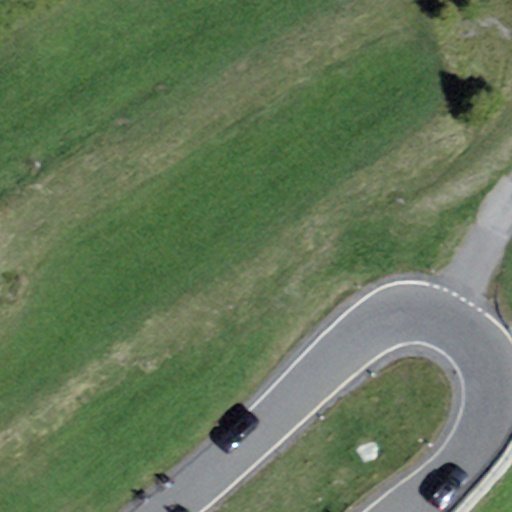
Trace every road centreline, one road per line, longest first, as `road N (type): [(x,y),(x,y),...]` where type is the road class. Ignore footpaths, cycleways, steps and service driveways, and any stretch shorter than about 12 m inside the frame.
road 1 (secondary): [(165,511),(349,345),(408,313),(462,330),(486,355),(495,386),(476,446),(419,511)]
road 2 (track): [(448,322),(511,197)]
